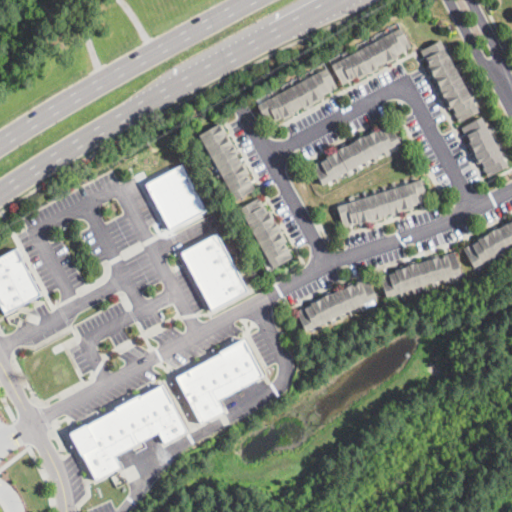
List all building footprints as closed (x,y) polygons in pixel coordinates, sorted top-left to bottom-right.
[(401,26),(412,47),(397,54),(399,57),(387,63),(386,61),(385,61),(386,62),(382,64),(382,63),(378,65),(379,68),(370,73),(369,72),(358,78),(357,76),(342,84),(332,64),(344,57),(342,53),(347,50),(349,55),(357,50),(355,46),(357,45),(359,49),(374,41),(371,37),(375,35),(377,39),(386,34),(384,30),(387,28),(389,33),(401,26)] [(447,52),(452,49),(454,53),(449,56),(454,65),(458,62),(460,65),(456,67),(460,76),(465,73),(466,75),(461,78),(465,85),(469,82),(471,85),(466,87),(471,96),(475,94),(477,96),(472,99),(479,111),(459,121),(451,106),(449,108),(426,65),(429,64),(421,50),(440,39),(447,52)] [(327,67),(337,87),(323,95),(324,97),(322,99),(304,108),(303,105),(298,108),(299,109),(296,110),(295,109),(294,110),(295,112),(284,118),(283,116),(268,124),(258,104),(270,98),(268,93),(272,90),(275,95),(283,90),(281,86),(283,85),(285,89),(292,86),(290,81),(292,80),(295,84),(301,81),(299,76),(301,75),(304,79),(312,74),(310,70),(312,69),(315,73),(327,67)] [(460,126),(478,164),(481,162),(488,176),(507,167),(483,116),(460,126)] [(242,153),(238,155),(240,160),(242,159),(244,162),(245,161),(251,173),(249,174),(257,189),(236,200),(230,188),(225,190),(222,186),(227,183),(222,174),(217,177),(216,174),(220,172),(217,166),(213,169),(211,165),(215,163),(212,157),(208,160),(206,157),(211,154),(206,146),(202,148),(200,145),(204,143),(199,134),(224,120),(242,153)] [(390,121),(401,141),(389,148),(392,153),(386,156),(384,150),(375,155),(378,160),(375,161),(372,156),(366,160),(369,165),(367,166),(364,161),(357,164),(360,170),(357,172),(354,166),(350,169),(353,174),(349,176),(347,171),(339,175),(341,180),(337,182),(335,178),(323,184),(312,165),(328,156),(327,154),(334,150),(333,148),(345,142),(347,146),(356,141),(354,138),(374,127),(376,129),(390,121)] [(146,183),(170,228),(206,209),(182,163),(146,183)] [(410,182),(422,179),(428,200),(413,205),(414,208),(402,212),(403,213),(392,216),(391,212),(387,213),(388,215),(383,217),(384,219),(374,222),(373,221),(361,225),(360,222),(344,228),(337,206),(350,202),(349,198),(355,196),(356,200),(365,197),(364,192),(367,191),(368,196),(374,194),(373,190),(377,189),(378,193),(384,191),(382,187),(386,185),(388,190),(393,188),(392,183),(396,182),(397,187),(406,184),(404,179),(408,178),(410,182)] [(269,211),(272,209),(289,241),(286,242),(294,256),(274,267),(267,255),(263,258),(260,253),(264,251),(259,243),(255,245),(253,242),(258,239),(255,233),(250,236),(249,233),(253,231),(249,223),(244,225),(242,221),(247,219),(240,207),(260,196),(269,211)] [(511,247),(510,248),(511,251),(511,253),(510,254),(507,248),(500,252),(503,257),(500,259),(498,254),(489,258),(491,263),(489,264),(486,260),(474,266),(463,247),(478,239),(477,237),(484,233),(485,235),(489,233),(487,230),(492,227),(493,227),(495,230),(511,220),(511,247)] [(249,291),(212,311),(181,252),(218,233),(249,291)] [(0,256),(18,247),(43,293),(7,313),(0,300),(0,256)] [(448,276),(449,281),(445,283),(443,278),(434,280),(435,286),(433,287),(431,281),(424,284),(425,289),(423,289),(422,285),(414,287),(416,292),(413,292),(412,288),(402,291),(404,296),(401,297),(400,292),(386,296),(379,275),(392,271),(393,272),(396,271),(395,269),(407,265),(406,264),(439,255),(439,257),(447,255),(446,253),(455,251),(461,272),(448,276)] [(368,277),(377,297),(365,302),(367,307),(362,310),(359,305),(351,308),(354,314),(351,315),(349,310),(342,313),(345,318),(341,320),(339,314),(333,317),(335,323),(332,324),(330,319),(322,322),(324,328),(320,330),(318,324),(305,329),(297,311),(312,304),(311,302),(323,297),(322,296),(353,283),(353,285),(361,281),(360,280),(368,277)] [(226,412),(200,425),(176,375),(221,353),(220,351),(245,338),(265,378),(220,400),(226,412)] [(187,431),(165,443),(159,432),(115,456),(121,467),(98,480),(83,453),(82,454),(70,432),(87,423),(88,424),(116,409),(115,407),(140,393),(141,395),(162,384),(187,431)]
